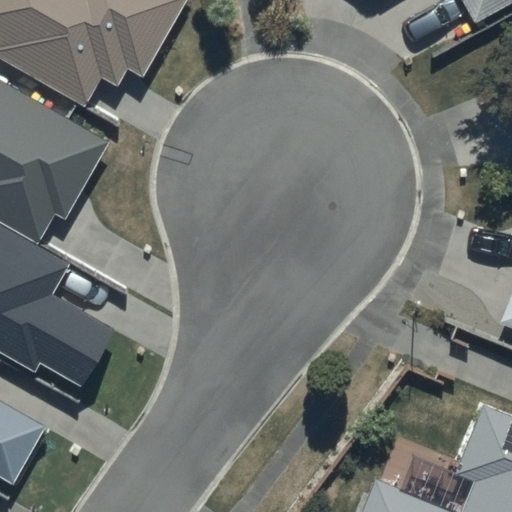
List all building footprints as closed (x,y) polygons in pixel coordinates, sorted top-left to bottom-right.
[(0,0),(0,54),(81,102),(98,73),(115,83),(126,66),(141,75),(185,0),(0,0)] [(461,0),(473,20),(508,0),(461,0)] [(0,216),(37,238),(54,209),(63,214),(105,142),(0,81),(0,216)] [(0,348),(34,368),(40,358),(82,383),(115,327),(50,289),(66,262),(0,223),(0,348)] [(511,282),(497,320),(511,326),(511,282)] [(0,476),(10,482),(44,422),(0,396),(0,361),(0,360),(0,476)] [(511,511),(511,416),(483,404),(451,472),(472,481),(458,511),(457,511),(371,477),(356,511),(511,511)]
